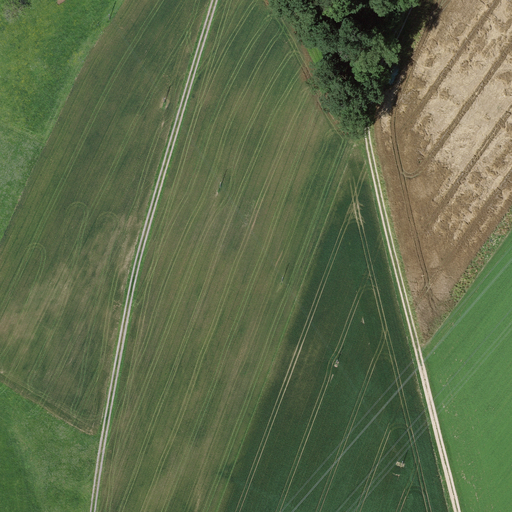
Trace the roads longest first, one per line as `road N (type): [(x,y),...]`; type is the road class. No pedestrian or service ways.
road 1 (track): [(456,511),(365,130),(413,0)]
road 2 (track): [(213,0),(133,276),(94,511)]
road 3 (track): [(287,0),(365,130)]
